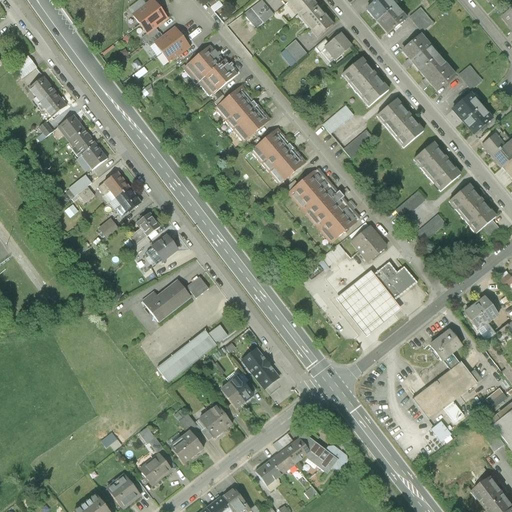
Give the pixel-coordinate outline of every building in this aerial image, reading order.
[(314,5),(309,0),(283,0),(287,5),(290,2),(302,16),(314,5)] [(388,0),(379,0),(378,1),(377,0),(372,5),(373,6),(366,11),(376,23),(395,8),(388,0)] [(152,1),(132,16),(140,26),(160,11),(152,1)] [(261,2),(251,10),(261,22),(263,25),(273,16),(261,2)] [(219,3),(210,9),(214,13),(222,7),(219,3)] [(332,27),(314,5),(302,16),(313,29),(310,32),(317,40),(332,27)] [(395,8),(376,23),(387,36),(393,30),(394,31),(400,26),(399,26),(405,20),(395,8)] [(261,22),(251,10),(243,15),(254,28),(261,22)] [(511,10),(501,20),(511,32),(511,10)] [(160,11),(140,26),(147,35),(155,29),(167,20),(160,11)] [(420,11),(410,19),(414,24),(424,16),(420,11)] [(424,16),(414,24),(422,33),(431,25),(424,16)] [(155,29),(147,35),(142,39),(145,44),(146,44),(159,34),(155,29)] [(163,38),(154,45),(162,54),(182,39),(174,30),(163,38)] [(159,34),(146,44),(149,49),(154,45),(163,38),(159,34)] [(328,45),(324,49),(324,50),(334,62),(346,51),(350,48),(340,36),(328,45)] [(437,58),(420,38),(402,53),(418,73),(437,58)] [(182,39),(162,54),(169,64),(189,49),(182,39)] [(325,41),(314,49),(319,54),(324,50),(324,49),(328,45),(325,41)] [(306,57),(294,42),(284,51),(296,65),(306,57)] [(210,48),(194,61),(194,60),(185,67),(186,69),(184,71),(196,85),(198,84),(221,64),(219,62),(221,61),(210,48)] [(36,69),(27,58),(13,69),(21,80),(36,69)] [(454,78),(437,58),(418,73),(435,93),(454,78)] [(387,92),(360,60),(341,77),(367,108),(387,92)] [(223,67),(221,64),(198,84),(210,98),(212,96),(213,97),(237,76),(227,64),(223,67)] [(476,78),(469,69),(459,78),(466,86),(476,78)] [(476,78),(466,86),(471,92),(481,83),(476,78)] [(43,79),(29,90),(36,100),(33,102),(37,107),(55,93),(43,79)] [(249,98),(241,89),(229,99),(226,101),(218,109),(217,109),(219,111),(217,112),(222,118),(223,118),(226,121),(225,122),(234,132),(235,131),(238,135),(237,136),(242,141),(243,140),(245,142),(257,132),(269,122),(262,113),(261,114),(256,109),(257,108),(255,106),(253,103),(252,104),(248,99),(249,98)] [(66,108),(55,93),(37,107),(41,112),(45,110),(52,119),(66,108)] [(222,96),(213,104),(218,109),(226,101),(222,96)] [(470,97),(464,102),(463,101),(457,106),(458,107),(452,113),(461,124),(480,109),(470,97)] [(422,134),(395,102),(376,118),(402,150),(422,134)] [(345,108),(322,127),(330,136),(352,117),(345,108)] [(480,109),(461,124),(472,137),(478,132),(479,132),(485,127),(484,127),(490,121),(480,109)] [(59,129),(70,143),(85,132),(73,117),(59,129)] [(45,124),(38,130),(42,135),(49,129),(45,124)] [(53,134),(49,129),(42,135),(45,139),(53,134)] [(95,146),(85,132),(70,143),(74,149),(72,151),(78,160),(81,157),(95,146)] [(285,141),(277,132),(266,141),(262,144),(254,151),(253,151),(255,154),(254,155),(258,161),(259,160),(262,164),(262,165),(270,175),(271,174),(274,178),(273,179),(278,184),(280,183),(282,185),(293,175),(305,165),(298,156),(297,157),(293,152),(293,151),(291,149),(289,146),(289,147),(284,142),(285,141)] [(365,132),(343,151),(350,160),(373,141),(365,132)] [(489,132),(478,142),(482,146),(493,137),(489,132)] [(482,146),(481,147),(490,159),(509,143),(502,136),(496,141),(493,137),(482,146)] [(258,139),(249,146),(254,151),(262,144),(258,139)] [(511,147),(509,143),(490,159),(500,170),(500,169),(511,160),(511,159),(509,155),(511,152),(511,147)] [(458,177),(431,145),(412,162),(439,194),(458,177)] [(107,161),(95,146),(81,157),(92,172),(107,161)] [(511,159),(511,160),(500,169),(504,174),(511,167),(511,159)] [(129,189),(117,174),(103,185),(109,193),(115,200),(129,189)] [(324,185),(314,174),(298,187),(290,195),(331,244),(343,234),(345,233),(345,234),(357,224),(339,203),(344,199),(341,196),(339,194),(334,197),(324,185)] [(85,177),(69,190),(70,191),(75,198),(77,196),(87,188),(91,185),(85,177)] [(295,182),(286,190),(290,195),(298,187),(295,182)] [(109,193),(103,185),(98,189),(104,197),(109,193)] [(494,219),(467,187),(448,204),(475,236),(482,230),(491,222),(494,219)] [(94,197),(87,188),(77,196),(84,205),(94,197)] [(141,204),(129,189),(115,200),(120,207),(127,215),(141,204)] [(75,198),(70,191),(66,194),(71,200),(75,198)] [(416,193),(393,212),(401,221),(424,202),(416,193)] [(127,215),(120,207),(115,212),(121,220),(127,215)] [(159,229),(149,215),(136,225),(146,238),(146,239),(159,229)] [(437,217),(414,236),(421,246),(444,226),(437,217)] [(118,231),(110,222),(99,231),(106,240),(118,231)] [(502,236),(491,222),(482,230),(493,243),(502,236)] [(369,229),(353,243),(360,252),(358,254),(367,265),(386,249),(369,229)] [(140,230),(128,239),(134,247),(135,247),(146,238),(140,230)] [(146,238),(135,247),(134,247),(133,248),(137,252),(149,243),(146,239),(146,238)] [(177,252),(166,238),(152,249),(162,262),(162,263),(177,252)] [(344,255),(338,247),(320,261),(321,262),(327,269),(344,255)] [(162,262),(152,249),(146,254),(156,267),(162,262)] [(327,269),(321,262),(318,264),(325,273),(329,271),(327,269)] [(403,268),(396,274),(388,264),(371,277),(392,304),(416,284),(403,268)] [(401,312),(370,273),(335,301),(365,339),(401,312)] [(511,284),(511,282),(507,276),(498,284),(504,291),(511,284)] [(208,290),(199,279),(187,289),(195,300),(208,290)] [(178,283),(157,298),(154,293),(142,302),(157,323),(190,298),(178,283)] [(484,299),(463,315),(477,333),(486,326),(497,317),(484,299)] [(480,348),(511,389),(511,323),(503,330),(505,333),(511,342),(511,375),(488,345),(487,343),(486,343),(480,348)] [(219,326),(207,336),(215,346),(227,337),(219,326)] [(477,333),(486,343),(487,343),(495,336),(486,326),(477,333)] [(487,343),(488,345),(505,333),(503,330),(495,336),(487,343)] [(216,347),(215,346),(207,336),(204,332),(156,369),(168,384),(216,347)] [(448,332),(429,347),(438,360),(441,363),(443,362),(452,355),(461,348),(448,332)] [(278,379),(256,351),(242,362),(264,390),(278,379)] [(452,355),(443,362),(449,373),(459,365),(452,355)] [(449,373),(410,402),(428,425),(477,388),(475,386),(468,377),(459,365),(449,373)] [(474,373),(468,377),(475,386),(481,382),(474,373)] [(243,385),(238,378),(229,385),(244,403),(252,397),(251,395),(243,385)] [(256,391),(248,382),(243,385),(251,395),(256,391)] [(229,385),(220,392),(231,405),(235,410),(236,410),(244,403),(229,385)] [(505,400),(498,391),(485,402),(492,411),(505,400)] [(231,405),(226,409),(233,419),(234,419),(239,414),(236,410),(235,410),(231,405)] [(221,413),(217,407),(208,414),(223,433),(231,426),(229,422),(221,413)] [(505,447),(511,455),(511,407),(488,425),(496,435),(505,447)] [(233,419),(226,409),(221,413),(229,422),(233,419)] [(223,433),(208,414),(200,421),(206,429),(213,438),(214,439),(223,433)] [(195,425),(187,416),(179,423),(186,432),(195,425)] [(451,435),(441,422),(430,431),(441,444),(451,435)] [(213,438),(206,429),(201,433),(208,442),(213,438)] [(203,451),(189,433),(181,439),(182,441),(171,450),(182,464),(194,455),(195,456),(203,451)] [(293,444),(287,435),(277,443),(284,451),(293,444)] [(505,447),(496,435),(488,441),(497,453),(505,447)] [(333,448),(328,449),(325,452),(306,437),(300,442),(309,455),(320,464),(317,468),(326,476),(332,468),(336,470),(341,470),(347,463),(346,458),(333,448)] [(157,454),(163,450),(155,440),(149,444),(157,454)] [(300,442),(298,440),(293,444),(284,451),(286,455),(295,466),(309,455),(300,442)] [(284,451),(277,443),(272,446),(279,455),(284,451)] [(295,466),(286,455),(284,451),(279,455),(269,462),(281,477),(295,466)] [(158,456),(140,471),(152,486),(171,472),(158,456)] [(281,477),(269,462),(255,473),(266,488),(281,477)] [(140,497),(124,476),(106,490),(122,511),(140,497)] [(316,494),(303,478),(297,482),(306,493),(303,495),(308,501),(316,494)] [(511,504),(491,478),(469,494),(482,511),(508,511),(511,509),(511,504)] [(249,511),(233,490),(221,499),(230,511),(249,511)] [(107,511),(95,496),(75,511),(107,511)] [(230,511),(221,499),(207,510),(207,511),(230,511)]
